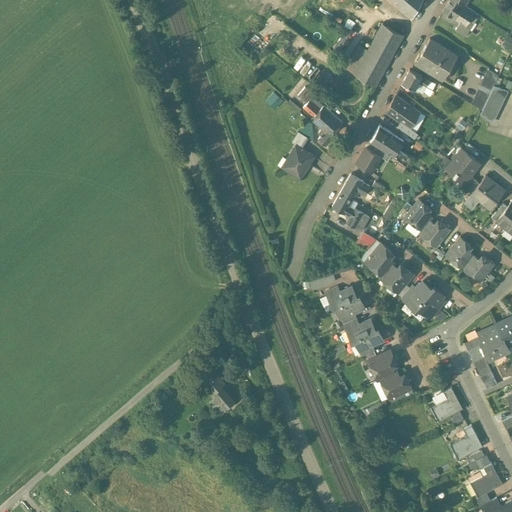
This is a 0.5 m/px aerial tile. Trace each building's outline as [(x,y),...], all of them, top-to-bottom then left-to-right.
[(393,0),(412,15),(419,0),(393,0)] [(446,0),(443,6),(460,17),(466,21),(469,15),(474,17),(476,13),(473,11),(473,10),(472,10),(475,6),(465,0),(446,0)] [(474,17),(469,15),(466,21),(470,24),(474,17)] [(466,21),(460,17),(455,24),(465,31),(470,24),(466,21)] [(382,18),(355,69),(376,80),(404,29),(382,18)] [(457,49),(430,33),(416,56),(443,73),(457,49)] [(501,67),(489,61),(473,94),(485,100),(501,67)] [(422,70),(409,64),(403,77),(423,87),(426,81),(429,75),(421,71),(422,70)] [(435,79),(429,75),(426,81),(433,84),(435,79)] [(297,90),(307,98),(310,95),(315,90),(305,81),(297,90)] [(274,86),(266,94),(275,102),(283,94),(274,86)] [(420,106),(396,89),(395,91),(388,104),(387,104),(387,106),(401,116),(410,123),(410,122),(415,125),(425,109),(420,106)] [(304,102),(314,111),(321,104),(310,95),(307,98),(304,102)] [(312,114),(322,123),(331,130),(343,117),(324,100),(321,104),(314,111),(312,114)] [(410,123),(401,116),(397,121),(414,132),(418,127),(415,125),(410,122),(410,123)] [(403,134),(380,119),(375,127),(373,126),(369,132),(371,133),(370,135),(394,150),(398,143),(403,134)] [(333,132),(331,130),(322,123),(318,128),(321,130),(318,134),(326,141),(333,132)] [(282,161),(300,172),(314,151),(296,139),(282,161)] [(391,150),(377,140),(373,146),(381,150),(388,155),(391,150)] [(480,155),(462,141),(446,161),(447,162),(449,159),(455,164),(453,167),(455,168),(451,173),(460,180),(462,177),(470,167),(480,155)] [(373,146),(366,142),(357,157),(372,166),(381,150),(373,146)] [(411,152),(398,143),(394,150),(407,159),(411,152)] [(441,155),(445,159),(450,153),(446,149),(441,155)] [(470,167),(462,177),(467,182),(475,172),(470,167)] [(363,175),(351,168),(350,168),(351,169),(340,187),(352,194),(357,185),(364,189),(370,180),(363,176),(363,175)] [(504,184),(485,169),(480,175),(472,186),(464,195),(472,202),(479,192),(491,201),(504,184)] [(467,182),(472,186),(480,175),(475,172),(467,182)] [(385,181),(375,175),(372,180),(382,185),(385,181)] [(352,194),(340,187),(333,199),(332,200),(333,201),(333,200),(338,203),(337,206),(341,208),(342,205),(344,206),(344,207),(345,207),(350,210),(346,216),(355,221),(363,207),(355,202),(354,203),(349,200),(352,194)] [(402,196),(394,192),(383,211),(390,216),(402,196)] [(511,193),(507,199),(496,213),(505,221),(511,212),(511,193)] [(423,195),(417,203),(413,200),(413,199),(404,210),(421,223),(421,224),(430,212),(430,213),(433,210),(425,204),(429,199),(423,195)] [(502,196),(491,210),(496,213),(507,199),(502,196)] [(369,211),(363,207),(355,221),(361,225),(369,211)] [(430,213),(430,212),(421,224),(421,223),(418,227),(436,240),(445,229),(444,229),(440,226),(446,219),(446,218),(441,214),(437,218),(430,213)] [(370,240),(374,230),(362,224),(358,234),(370,240)] [(464,233),(458,241),(455,238),(455,237),(454,237),(445,248),(463,261),(474,247),(467,242),(470,237),(465,233),(464,233)] [(381,236),(366,254),(382,268),(383,268),(392,257),(394,255),(387,249),(391,244),(381,236)] [(481,253),(474,247),(463,261),(480,275),(488,264),(484,261),(490,253),(490,254),(490,253),(485,248),(481,253)] [(399,263),(392,257),(383,268),(382,268),(380,270),(389,278),(386,282),(393,289),(394,288),(394,289),(413,266),(403,258),(399,263)] [(334,268),(323,271),(325,278),(335,273),(334,268)] [(323,271),(311,275),(313,282),(325,278),(323,271)] [(414,284),(406,294),(416,302),(417,300),(417,299),(432,282),(432,281),(423,274),(414,284)] [(337,278),(326,284),(329,290),(340,284),(337,278)] [(340,284),(329,290),(334,301),(336,300),(336,299),(357,290),(357,289),(352,279),(340,284)] [(432,282),(417,299),(417,300),(426,307),(435,297),(443,287),(434,279),(432,281),(432,282)] [(409,280),(401,290),(406,294),(414,284),(409,280)] [(357,290),(336,299),(336,300),(341,310),(353,305),(365,299),(360,288),(357,289),(357,290)] [(435,297),(426,307),(431,311),(440,302),(435,297)] [(353,305),(341,310),(344,316),(356,311),(353,305)] [(511,308),(497,316),(499,321),(507,337),(506,333),(511,330),(511,308)] [(356,311),(344,316),(347,322),(359,317),(356,311)] [(359,317),(347,322),(352,333),(355,332),(376,322),(375,322),(371,311),(359,317)] [(376,322),(355,332),(360,342),(371,337),(383,332),(378,320),(375,322),(376,322)] [(499,321),(479,330),(489,352),(509,343),(507,337),(499,321)] [(475,330),(464,335),(467,341),(478,336),(475,330)] [(478,336),(467,341),(473,354),(484,348),(478,336)] [(371,337),(360,342),(363,348),(374,343),(371,337)] [(383,351),(381,346),(368,352),(378,373),(381,371),(380,371),(394,365),(394,364),(390,357),(396,354),(392,347),(383,351)] [(484,348),(473,354),(477,361),(488,356),(484,348)] [(493,352),(495,357),(506,353),(504,348),(493,352)] [(488,356),(477,361),(480,368),(491,363),(488,356)] [(216,359),(199,374),(210,387),(222,377),(227,372),(216,359)] [(394,365),(380,371),(381,371),(390,391),(411,381),(406,369),(401,372),(397,363),(394,364),(394,365)] [(491,363),(480,368),(483,375),(494,370),(491,363)] [(494,370),(483,375),(487,381),(498,376),(494,370)] [(236,392),(222,377),(210,387),(224,402),(236,392)] [(447,390),(430,400),(438,414),(462,400),(451,381),(444,385),(447,390)] [(460,404),(450,410),(453,415),(463,410),(460,404)] [(511,408),(502,413),(506,421),(511,417),(511,408)] [(210,415),(202,422),(214,435),(221,429),(210,415)] [(467,427),(451,436),(451,435),(450,436),(458,451),(458,450),(458,449),(478,439),(475,432),(478,430),(471,417),(472,416),(471,416),(463,420),(463,421),(464,420),(467,427)] [(481,441),(471,446),(474,452),(476,451),(484,447),(481,441)] [(484,447),(476,451),(480,459),(483,458),(491,454),(486,446),(484,447)] [(474,452),(468,455),(471,460),(478,456),(480,460),(480,459),(476,451),(474,452)] [(491,454),(483,458),(484,458),(487,465),(481,468),(474,472),(474,471),(471,473),(470,473),(477,488),(486,484),(502,475),(491,454)] [(490,492),(486,484),(477,488),(478,488),(476,489),(480,496),(480,497),(490,492)] [(511,491),(505,495),(504,497),(502,498),(496,488),(490,492),(480,497),(480,496),(475,499),(477,501),(480,500),(480,499),(481,499),(485,505),(489,503),(491,504),(494,509),(494,510),(490,511),(511,511),(511,493),(511,492),(511,491)] [(54,511),(38,494),(31,499),(41,511),(54,511)]
